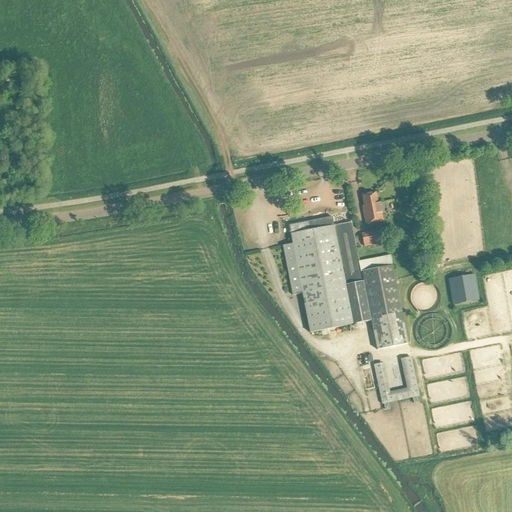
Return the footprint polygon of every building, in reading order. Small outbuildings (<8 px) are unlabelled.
[(377,203),(375,193),(361,196),(364,207),(362,207),(366,225),(383,222),(379,202),(377,203)] [(289,226),(290,234),(292,244),(282,246),(292,296),(301,294),(309,333),(369,321),(375,350),(406,344),(391,266),(360,272),(350,223),(333,226),(331,218),(289,226)] [(385,243),(382,230),(360,234),(363,247),(385,243)] [(448,280),(452,305),(479,301),(474,276),(448,280)] [(383,364),(373,366),(381,405),(418,397),(410,358),(400,360),(406,389),(389,393),(383,364)]
